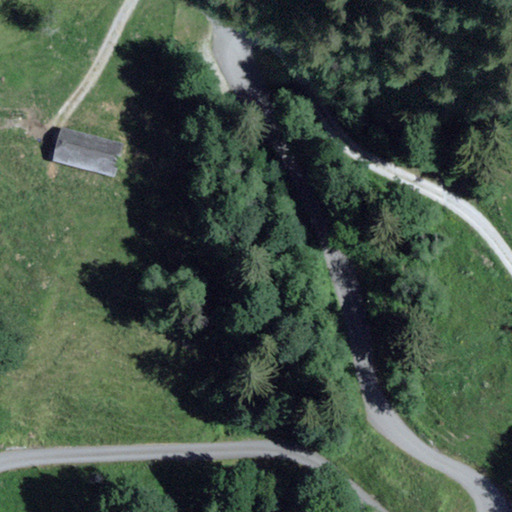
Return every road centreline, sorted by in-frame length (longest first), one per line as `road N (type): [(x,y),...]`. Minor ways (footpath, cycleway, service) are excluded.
road 1 (track): [(493,511),(473,482),(386,420),(332,246),(231,45)]
road 2 (track): [(0,461),(276,448),(318,463),(373,511)]
road 3 (track): [(231,45),(254,36),(276,42),(349,147),(472,214),(511,263)]
